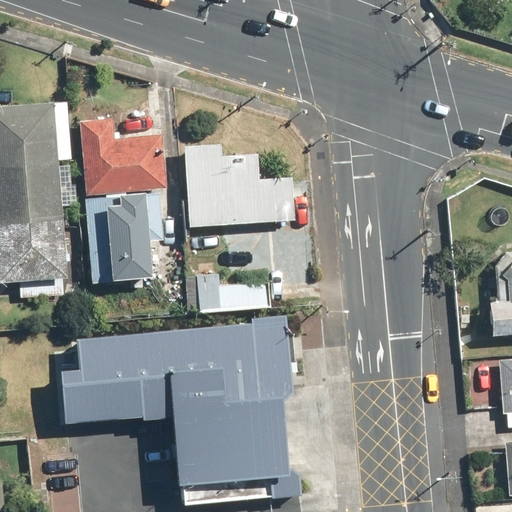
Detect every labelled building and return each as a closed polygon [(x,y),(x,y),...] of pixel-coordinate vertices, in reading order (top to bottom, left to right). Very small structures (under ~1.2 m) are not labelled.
[(52,102),(0,105),(0,280),(18,280),(19,296),(63,294),(52,102)] [(109,119),(78,121),(83,191),(165,186),(162,135),(110,138),(109,119)] [(217,142),(179,144),(183,224),(292,218),(289,175),(257,177),(256,152),(218,154),(217,142)] [(157,191),(83,196),(89,281),(145,277),(142,239),(161,237),(157,191)] [(486,301),(489,333),(511,331),(511,249),(505,250),(493,263),(496,300),(486,301)] [(221,271),(195,273),(198,311),(271,306),(269,280),(221,283),(221,271)] [(251,326),(96,341),(100,381),(103,380),(106,412),(172,406),(181,503),(299,492),(297,468),(266,470),(259,395),(293,392),(285,315),(250,318),(251,326)] [(511,356),(498,358),(502,411),(507,411),(508,424),(511,424),(511,356)]
